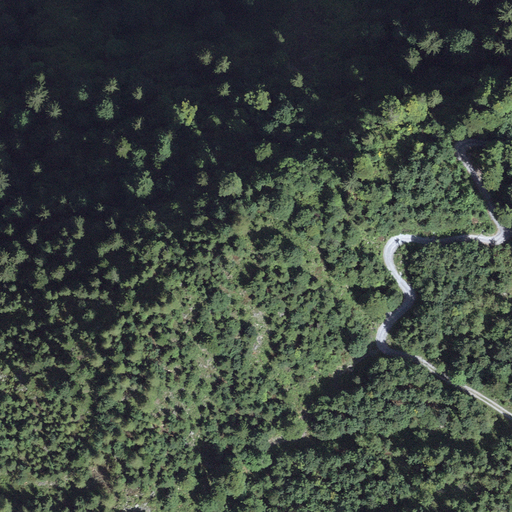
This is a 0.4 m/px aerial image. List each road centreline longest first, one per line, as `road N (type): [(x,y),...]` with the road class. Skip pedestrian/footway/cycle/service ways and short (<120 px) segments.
road 1 (track): [(511,149),(466,141),(457,147),(502,237),(407,235),(388,246),(411,298),(386,323),(382,348)]
road 2 (track): [(382,348),(511,417)]
